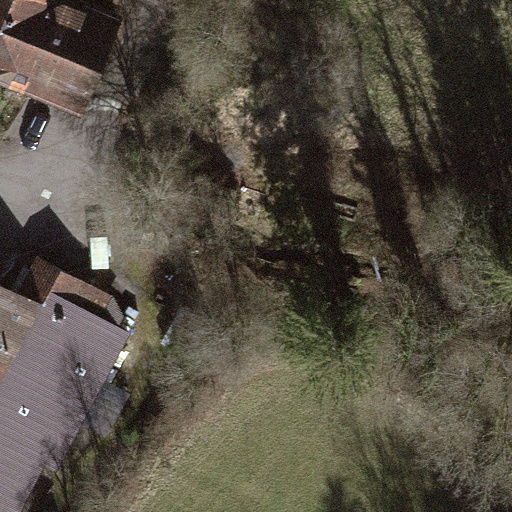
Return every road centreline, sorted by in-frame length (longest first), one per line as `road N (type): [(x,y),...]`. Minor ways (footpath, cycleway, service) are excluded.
road 1 (track): [(51,511),(158,338),(128,271),(52,174)]
road 2 (residential): [(0,180),(52,174),(116,114),(156,0)]
